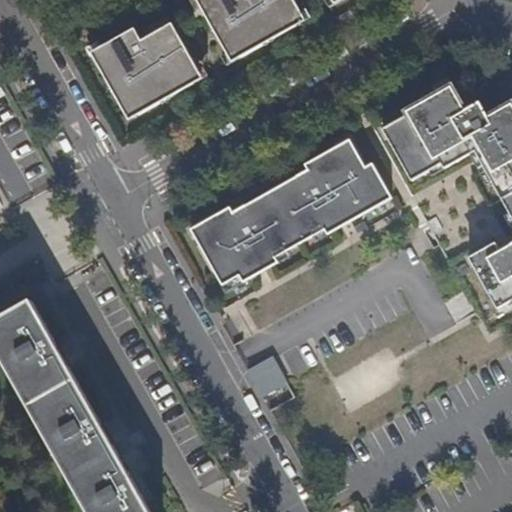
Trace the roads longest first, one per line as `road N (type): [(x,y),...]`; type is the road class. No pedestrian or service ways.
road 1 (residential): [(460,0),(118,197)]
road 2 (residential): [(118,197),(295,511)]
road 3 (residential): [(6,0),(118,197)]
